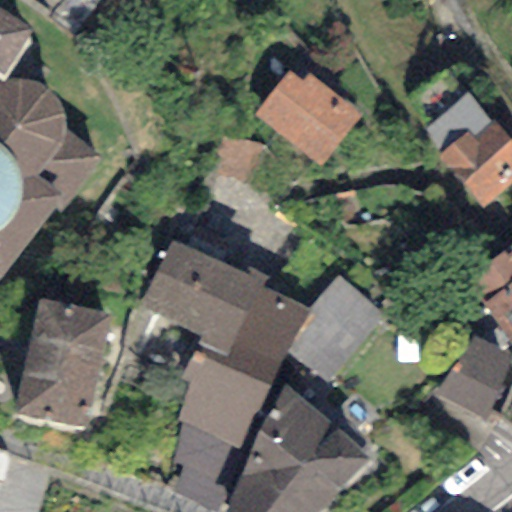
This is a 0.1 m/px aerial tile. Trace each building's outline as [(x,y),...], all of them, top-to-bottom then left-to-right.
[(0,299),(93,171),(63,149),(60,135),(45,113),(19,94),(32,73),(0,51),(0,299)] [(352,130),(296,83),(263,122),(320,169),(352,130)] [(473,139),(492,123),(467,93),(420,132),(439,155),(467,132),(473,139)] [(467,132),(439,155),(485,210),(511,185),(511,145),(492,123),(473,139),(467,132)] [(511,246),(511,245),(469,274),(488,298),(511,281),(511,246)] [(301,326),(175,264),(136,341),(195,366),(185,388),(195,395),(181,431),(239,454),(287,355),(328,386),(379,324),(334,286),(301,326)] [(511,342),(511,281),(488,298),(483,303),(511,342)] [(107,334),(44,321),(21,430),(84,444),(107,334)] [(511,362),(511,356),(471,336),(430,393),(482,421),(511,362)] [(330,511),(361,480),(289,414),(238,511),(330,511)] [(46,511),(55,475),(0,463),(0,489),(6,491),(0,511),(46,511)]
